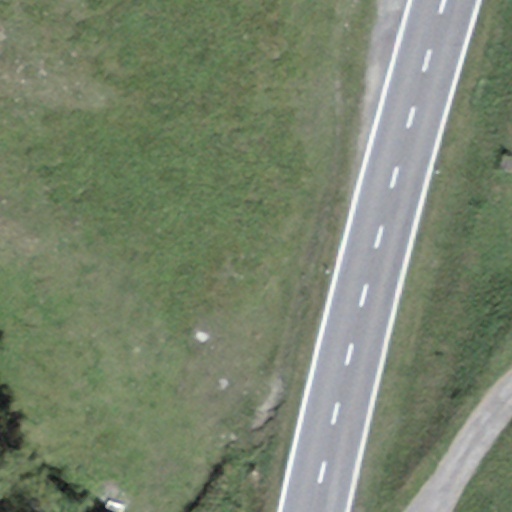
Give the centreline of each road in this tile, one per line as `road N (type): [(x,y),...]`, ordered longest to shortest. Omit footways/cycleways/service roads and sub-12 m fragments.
road 1 (primary): [(316,511),(447,0)]
road 2 (track): [(428,511),(511,412)]
